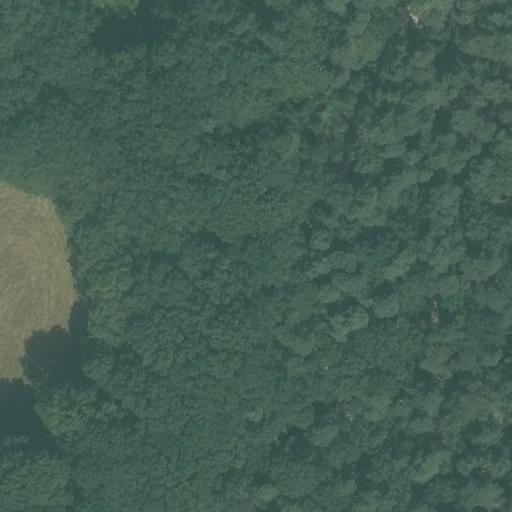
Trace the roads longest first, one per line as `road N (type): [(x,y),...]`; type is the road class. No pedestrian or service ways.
road 1 (track): [(409,0),(285,290)]
road 2 (track): [(285,290),(215,407),(138,511)]
